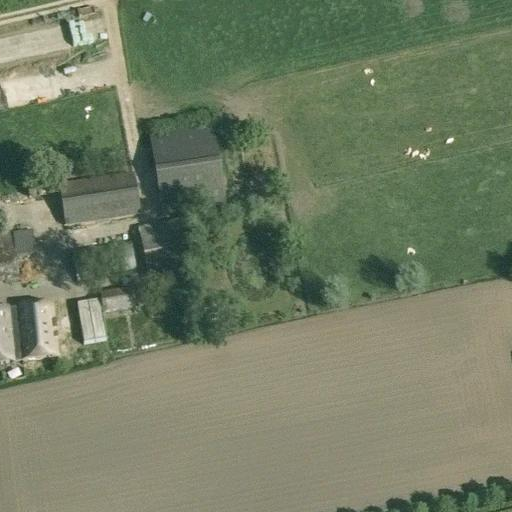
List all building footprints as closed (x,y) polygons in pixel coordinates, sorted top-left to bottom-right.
[(227,207),(212,128),(149,140),(164,218),(227,207)] [(64,230),(140,217),(134,182),(133,176),(111,179),(57,188),(64,230)] [(182,221),(137,230),(149,291),(195,282),(182,221)] [(12,235),(0,236),(0,285),(19,282),(12,235)] [(71,253),(77,285),(136,273),(130,242),(71,253)] [(99,295),(102,317),(135,310),(131,288),(99,295)] [(18,340),(14,340),(18,363),(74,358),(72,340),(55,341),(52,306),(15,310),(18,340)] [(14,340),(10,311),(0,312),(0,367),(18,365),(18,363),(14,340)]
